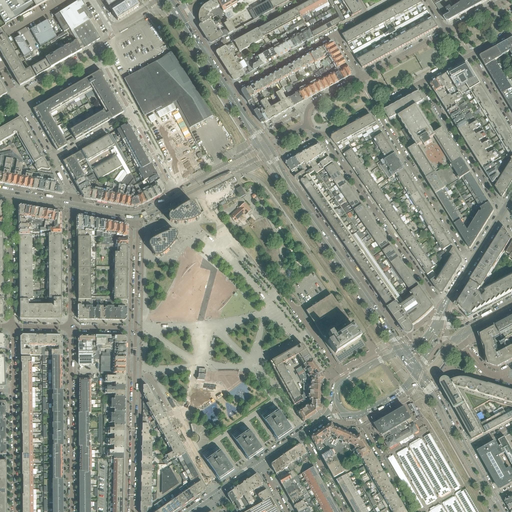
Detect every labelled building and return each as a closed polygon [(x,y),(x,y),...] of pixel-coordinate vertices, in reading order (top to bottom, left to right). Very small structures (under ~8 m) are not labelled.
[(48,0),(0,0),(0,15),(5,25),(20,17),(48,0)] [(104,0),(105,1),(105,2),(108,6),(108,7),(109,7),(112,12),(112,13),(117,20),(117,21),(118,20),(122,17),(123,18),(123,17),(128,14),(133,11),(134,11),(133,10),(138,8),(139,7),(138,6),(138,7),(134,0),(104,0)] [(223,12),(216,0),(215,0),(214,0),(205,5),(204,6),(203,7),(209,12),(210,13),(213,14),(215,17),(218,15),(223,12)] [(242,0),(215,0),(216,0),(223,12),(243,1),(242,0)] [(258,0),(261,5),(249,12),(253,20),(273,10),(283,4),(284,4),(288,2),(287,2),(288,1),(290,0),(258,0)] [(319,8),(314,0),(311,0),(309,1),(314,10),(319,8)] [(361,12),(353,0),(342,0),(352,17),(361,12)] [(348,44),(395,18),(423,3),(420,0),(407,0),(343,36),(348,44)] [(449,0),(443,0),(435,4),(441,13),(452,6),(449,0)] [(482,4),(479,0),(471,0),(466,3),(465,1),(463,2),(468,11),(482,4)] [(88,19),(86,15),(89,12),(82,1),(78,3),(78,2),(77,2),(60,13),(69,29),(70,31),(71,32),(89,20),(88,19)] [(314,10),(309,1),(305,4),(310,13),(314,10)] [(449,22),(468,11),(463,2),(456,7),(454,8),(452,6),(441,13),(446,21),(449,22)] [(310,13),(305,4),(300,6),(305,15),(310,13)] [(305,15),(300,6),(296,9),(300,17),(301,17),(300,17),(301,16),(301,17),(305,15)] [(215,17),(213,14),(210,13),(209,12),(203,7),(203,8),(201,10),(200,13),(199,16),(199,19),(199,21),(200,23),(201,25),(202,24),(202,25),(209,20),(209,21),(215,17)] [(267,36),(287,25),(300,17),(296,9),(264,26),(262,27),(257,29),(262,39),(265,44),(266,45),(269,43),(268,43),(270,42),(267,36)] [(390,36),(396,32),(430,14),(427,10),(374,40),(352,51),(354,55),(376,43),(387,37),(386,35),(389,34),(390,36)] [(235,31),(223,12),(218,15),(226,29),(230,33),(235,31)] [(69,29),(60,13),(58,14),(55,16),(54,16),(64,32),(66,31),(68,30),(69,29)] [(341,23),(336,14),(331,17),(336,25),(341,23)] [(336,25),(331,17),(327,19),(332,28),(336,25)] [(332,28),(327,19),(322,22),(327,30),(332,28)] [(363,69),(411,42),(438,28),(433,19),(358,60),(363,69)] [(51,27),(47,20),(45,22),(42,23),(46,30),(51,27)] [(85,48),(100,39),(100,37),(97,34),(89,20),(71,32),(75,38),(76,41),(82,50),(85,48)] [(217,33),(209,21),(209,20),(202,25),(200,25),(200,28),(206,39),(217,33)] [(314,38),(308,29),(307,26),(305,27),(304,26),(306,25),(304,23),(303,21),(299,23),(309,40),(314,38)] [(327,30),(322,22),(318,24),(323,33),(327,30)] [(46,30),(42,23),(40,24),(37,26),(41,33),(43,32),(46,30)] [(309,40),(299,23),(294,26),(295,29),(296,28),(298,27),(299,30),(301,33),(300,34),(305,42),(309,40)] [(323,33),(318,24),(313,26),(318,35),(323,33)] [(41,33),(37,26),(31,30),(35,37),(41,33)] [(318,35),(313,26),(308,29),(314,38),(318,35)] [(46,36),(53,31),(51,27),(46,30),(43,32),(46,36)] [(221,38),(230,33),(226,29),(218,34),(221,38)] [(260,40),(262,39),(257,29),(254,32),(246,36),(251,45),(253,44),(254,45),(261,41),(260,40)] [(305,42),(300,34),(297,35),(294,29),(292,31),(300,45),(305,42)] [(56,37),(57,37),(53,31),(46,36),(49,41),(54,38),(56,37)] [(300,45),(292,31),(291,31),(287,33),(288,35),(290,34),(291,36),(289,37),(296,47),(300,45)] [(37,41),(46,36),(43,32),(41,33),(35,37),(37,41)] [(7,40),(4,35),(2,37),(0,33),(0,51),(20,86),(25,83),(24,82),(26,81),(29,79),(30,80),(35,77),(30,68),(25,71),(24,69),(22,69),(6,41),(7,40)] [(221,38),(218,34),(217,33),(206,39),(209,42),(211,43),(221,38)] [(296,47),(289,37),(290,39),(288,40),(285,34),(283,35),(291,50),(296,47)] [(291,50),(283,35),(280,37),(283,43),(281,44),(286,53),(291,50)] [(24,43),(20,36),(14,40),(18,47),(24,43)] [(49,41),(46,36),(37,41),(40,46),(49,41)] [(249,47),(251,45),(246,36),(234,42),(238,49),(237,49),(239,52),(241,50),(242,51),(249,47)] [(510,52),(511,50),(511,38),(497,47),(503,56),(510,52)] [(286,53),(281,44),(279,45),(276,39),(273,40),(282,55),(286,53)] [(282,55),(273,40),(271,42),(274,48),(272,49),(277,58),(282,55)] [(82,50),(76,41),(73,42),(74,42),(73,43),(70,45),(69,45),(67,46),(72,56),(82,50)] [(325,51),(335,46),(333,43),(330,42),(319,48),(322,53),(324,52),(323,51),(324,50),(325,51)] [(21,51),(27,48),(24,43),(18,47),(19,49),(21,51)] [(277,58),(272,49),(269,43),(266,45),(265,44),(263,45),(265,48),(273,60),(277,58)] [(72,56),(67,46),(64,48),(63,47),(61,48),(61,50),(58,52),(63,61),(72,56)] [(329,55),(337,50),(335,46),(325,51),(324,52),(322,53),(323,55),(327,53),(329,55)] [(219,59),(229,53),(225,47),(217,51),(216,54),(219,59)] [(503,56),(497,47),(481,55),(481,56),(480,57),(481,58),(480,58),(486,67),(495,61),(503,56)] [(30,53),(27,48),(21,51),(23,56),(24,57),(26,56),(28,55),(29,54),(30,53)] [(265,48),(263,49),(264,52),(262,53),(268,63),(273,60),(265,48)] [(323,55),(322,53),(319,48),(314,51),(320,61),(325,58),(326,60),(327,59),(326,57),(324,58),(323,55)] [(322,65),(340,54),(337,50),(329,55),(330,57),(327,59),(326,60),(321,63),(322,65)] [(268,63),(262,53),(260,54),(259,51),(256,53),(263,65),(268,63)] [(320,61),(314,51),(309,54),(315,64),(320,61)] [(51,68),(62,62),(63,61),(58,52),(53,55),(53,56),(50,58),(49,57),(46,59),(51,68)] [(212,116),(172,53),(172,54),(171,54),(170,53),(161,59),(162,59),(156,62),(136,73),(124,79),(138,105),(144,117),(161,108),(174,101),(189,129),(212,116)] [(236,65),(235,63),(236,62),(231,55),(230,55),(229,53),(219,59),(227,71),(236,65)] [(263,65),(256,53),(254,54),(253,68),(254,70),(263,65)] [(253,68),(254,54),(243,60),(250,72),(254,70),(253,68)] [(312,65),(315,64),(309,54),(305,56),(314,74),(318,71),(317,69),(315,70),(312,65)] [(334,64),(343,59),(340,54),(322,65),(324,68),(329,66),(329,65),(330,65),(329,64),(333,62),(334,64)] [(314,74),(305,56),(300,59),(305,68),(307,67),(310,73),(312,72),(314,74)] [(46,59),(41,62),(46,71),(51,68),(46,59)] [(305,68),(300,59),(296,61),(304,76),(306,75),(303,69),(305,68)] [(336,68),(345,63),(343,59),(334,64),(330,66),(330,65),(329,65),(331,69),(335,66),(336,68)] [(304,76),(296,61),(291,64),(296,73),(297,75),(299,73),(301,78),(300,78),(301,80),(304,78),(303,77),(304,76)] [(504,75),(499,68),(499,66),(506,62),(505,61),(498,65),(495,61),(486,67),(494,81),(504,75)] [(41,62),(36,65),(41,74),(46,71),(41,62)] [(348,77),(343,69),(340,70),(339,67),(346,64),(345,63),(336,68),(344,79),(348,77)] [(296,73),(291,64),(286,66),(295,83),(298,82),(300,81),(299,79),(297,80),(293,74),(296,73)] [(351,73),(346,64),(339,67),(340,70),(343,69),(348,77),(351,76),(351,73)] [(448,73),(447,74),(453,83),(458,91),(458,92),(460,91),(460,92),(462,95),(470,91),(481,84),(479,81),(477,79),(477,78),(476,78),(475,75),(469,65),(466,64),(465,64),(465,65),(462,66),(461,67),(459,68),(458,68),(457,69),(454,70),(453,71),(450,73),(450,72),(449,73),(448,74),(448,73)] [(36,65),(32,68),(37,76),(41,74),(36,65)] [(246,74),(242,67),(240,68),(239,66),(238,67),(236,65),(227,71),(233,80),(235,80),(246,74)] [(295,83),(286,66),(281,69),(286,78),(288,77),(293,84),(295,83)] [(339,82),(332,71),(329,66),(324,68),(329,75),(328,76),(333,85),(339,82)] [(333,85),(328,76),(324,68),(319,71),(324,78),(328,88),(333,85)] [(344,79),(336,68),(332,71),(339,82),(344,79)] [(287,80),(286,78),(281,69),(277,71),(286,88),(288,87),(285,81),(286,80),(287,80)] [(84,98),(82,95),(91,90),(89,85),(92,84),(109,113),(112,119),(123,113),(102,78),(104,77),(101,71),(54,97),(60,108),(65,105),(67,108),(75,103),(74,100),(78,97),(80,100),(84,98)] [(286,88),(277,71),(272,74),(277,83),(279,82),(283,88),(280,89),(281,91),(283,90),(285,89),(286,88)] [(328,88),(324,78),(319,71),(318,71),(314,74),(318,81),(324,90),(328,88)] [(275,84),(277,83),(272,74),(268,76),(277,93),(278,93),(279,92),(275,84)] [(324,90),(318,81),(316,83),(311,74),(308,76),(318,93),(324,90)] [(451,85),(453,83),(447,74),(437,79),(443,89),(446,88),(450,95),(451,95),(456,92),(451,85)] [(511,88),(508,81),(504,75),(494,81),(502,94),(511,88)] [(277,93),(268,76),(263,79),(268,88),(269,90),(271,89),(273,93),(271,94),(272,96),(273,95),(275,94),(277,93)] [(318,93),(308,76),(306,77),(308,81),(305,82),(307,85),(313,96),(318,93)] [(268,88),(263,79),(258,82),(266,97),(269,96),(265,89),(268,88)] [(448,97),(443,89),(437,79),(432,83),(431,85),(441,101),(448,97)] [(313,96),(307,85),(304,87),(301,80),(300,81),(298,82),(308,99),(313,96)] [(266,97),(258,82),(254,84),(258,93),(260,92),(265,100),(267,98),(266,97)] [(308,99),(298,82),(295,83),(293,84),(293,86),(295,87),(297,86),(300,91),(297,93),(303,102),(308,99)] [(257,94),(258,93),(254,84),(249,86),(258,102),(260,100),(257,94)] [(303,102),(297,93),(297,92),(295,93),(291,87),(293,86),(293,84),(288,87),(298,104),(303,102)] [(511,135),(501,118),(496,110),(481,84),(474,88),(470,91),(481,109),(475,114),(476,115),(480,113),(483,117),(485,116),(490,124),(488,125),(491,130),(493,128),(511,158),(511,159),(511,161),(511,160),(511,135)] [(258,102),(249,86),(245,89),(253,104),(258,102)] [(298,104),(288,87),(286,88),(285,89),(289,96),(288,97),(293,107),(298,104)] [(511,107),(511,88),(502,94),(510,108),(511,107)] [(254,105),(253,104),(245,89),(242,90),(241,93),(250,107),(254,105)] [(293,107),(288,97),(287,98),(287,97),(285,98),(280,91),(279,92),(278,93),(277,93),(275,94),(279,101),(277,102),(283,113),(293,107)] [(447,138),(446,135),(444,132),(442,129),(434,134),(431,128),(416,105),(424,101),(419,91),(419,92),(416,93),(413,95),(410,97),(410,96),(407,98),(405,100),(404,99),(402,101),(401,101),(402,101),(399,103),(399,102),(396,104),(393,106),(390,107),(387,109),(384,110),(390,120),(398,115),(406,128),(402,131),(409,142),(413,139),(417,145),(409,150),(426,178),(435,173),(436,172),(435,171),(443,166),(444,168),(450,164),(451,166),(452,165),(452,166),(461,159),(458,154),(456,152),(456,151),(455,149),(454,149),(453,146),(451,143),(449,140),(448,137),(447,138)] [(457,102),(463,98),(460,93),(452,98),(451,95),(450,95),(448,97),(441,101),(447,111),(459,104),(458,104),(460,103),(459,102),(457,103),(457,102)] [(283,113),(277,102),(273,95),(272,96),(270,97),(275,106),(273,107),(278,115),(283,113)] [(59,132),(52,120),(49,114),(60,108),(54,97),(34,109),(34,111),(56,150),(57,150),(58,151),(66,146),(65,144),(66,144),(65,142),(61,136),(65,134),(62,129),(59,132)] [(278,115),(273,107),(272,105),(269,107),(266,101),(268,99),(268,98),(267,98),(265,100),(260,102),(262,105),(259,107),(261,109),(268,121),(278,115)] [(471,109),(468,104),(465,100),(463,101),(465,103),(460,106),(459,104),(447,111),(453,121),(462,115),(461,113),(462,112),(467,109),(468,111),(469,110),(471,109)] [(265,122),(258,111),(254,105),(250,107),(260,123),(263,123),(265,122)] [(268,121),(261,109),(258,111),(265,122),(268,121)] [(468,124),(464,117),(465,116),(468,121),(474,118),(475,120),(477,119),(471,109),(469,110),(471,113),(466,116),(465,115),(466,114),(465,113),(464,114),(462,115),(453,121),(459,130),(468,124)] [(76,140),(110,121),(112,119),(109,113),(106,114),(104,111),(70,130),(73,135),(76,140)] [(371,129),(369,126),(372,125),(371,124),(373,123),(375,128),(378,126),(372,117),(370,116),(352,126),(357,136),(362,134),(363,136),(367,133),(366,131),(371,129)] [(16,133),(20,119),(20,117),(0,129),(0,138),(2,142),(14,135),(15,138),(16,133)] [(27,128),(22,120),(20,117),(20,119),(16,133),(18,133),(19,135),(18,135),(19,136),(25,131),(24,130),(27,128)] [(475,134),(478,132),(477,129),(479,128),(480,130),(481,130),(483,129),(480,124),(478,122),(471,126),(470,123),(468,124),(459,130),(465,140),(475,134)] [(378,126),(375,128),(373,123),(371,124),(372,125),(369,126),(371,129),(371,128),(376,138),(383,134),(378,126)] [(135,134),(132,128),(130,125),(128,124),(128,125),(117,131),(120,136),(122,141),(135,134)] [(355,143),(353,138),(357,136),(352,126),(333,136),(332,139),(338,147),(340,146),(337,141),(338,140),(340,143),(342,141),(343,144),(344,143),(346,146),(350,144),(351,145),(355,143)] [(480,141),(486,137),(488,136),(483,129),(481,130),(482,132),(476,136),(475,134),(465,140),(471,150),(481,143),(480,141)] [(22,142),(31,137),(29,133),(20,138),(22,142)] [(127,161),(111,134),(82,151),(87,161),(91,159),(90,158),(95,155),(96,156),(102,152),(107,149),(111,147),(108,143),(112,141),(115,147),(113,148),(114,150),(110,153),(112,154),(115,152),(117,155),(116,156),(116,157),(113,159),(108,162),(104,163),(101,165),(102,166),(96,169),(96,168),(93,170),(98,180),(122,167),(126,173),(124,172),(117,181),(121,184),(120,184),(121,185),(122,185),(133,187),(134,187),(137,185),(124,163),(127,161)] [(140,144),(137,138),(135,134),(122,141),(128,151),(140,144)] [(395,153),(389,144),(383,134),(376,138),(375,138),(376,139),(374,140),(377,144),(376,145),(377,148),(375,149),(378,153),(381,151),(386,159),(395,153)] [(487,153),(486,151),(493,146),(490,140),(489,138),(488,136),(486,137),(487,139),(489,141),(486,143),(482,145),(481,143),(471,150),(477,159),(487,153)] [(28,144),(34,141),(31,137),(22,142),(25,146),(28,144)] [(349,152),(346,146),(344,143),(343,144),(342,141),(340,143),(338,140),(337,141),(340,146),(338,147),(344,156),(349,152)] [(27,150),(36,145),(34,141),(28,144),(25,146),(27,150)] [(146,154),(143,148),(140,144),(128,151),(133,161),(146,154)] [(30,155),(39,149),(36,145),(27,150),(30,155)] [(329,158),(321,145),(318,145),(315,146),(325,161),(329,158)] [(325,161),(315,146),(310,149),(317,159),(319,157),(322,163),(325,161)] [(491,161),(500,155),(495,148),(493,149),(493,148),(490,151),(491,153),(488,155),(487,153),(477,159),(483,168),(492,163),(491,161)] [(32,159),(41,154),(39,149),(30,155),(32,159)] [(317,159),(310,149),(305,152),(316,167),(318,166),(314,160),(317,159)] [(364,164),(362,160),(361,159),(359,160),(352,149),(349,152),(344,156),(357,174),(365,168),(367,166),(364,163),(364,164)] [(23,161),(11,151),(0,153),(0,156),(2,156),(10,154),(22,164),(24,163),(23,161)] [(84,176),(80,168),(77,164),(85,160),(80,152),(64,161),(64,162),(64,163),(63,163),(74,182),(84,176)] [(316,167),(305,152),(300,154),(306,163),(307,165),(310,164),(313,169),(316,167)] [(405,169),(395,153),(386,159),(381,162),(382,163),(379,165),(389,179),(396,174),(405,169)] [(0,183),(5,184),(10,154),(7,155),(4,156),(0,179),(0,183)] [(10,171),(13,157),(10,154),(5,184),(10,185),(13,171),(10,171)] [(34,163),(43,158),(41,154),(32,159),(34,163)] [(151,164),(148,158),(146,154),(133,161),(139,171),(151,164)] [(308,166),(307,165),(306,163),(300,154),(295,157),(305,171),(307,170),(308,170),(310,168),(308,167),(307,169),(305,167),(308,166)] [(305,171),(295,157),(291,160),(297,169),(299,168),(302,173),(303,173),(305,171)] [(51,171),(45,160),(43,158),(34,163),(37,167),(36,168),(38,171),(49,173),(51,171)] [(324,168),(333,162),(329,158),(325,161),(322,163),(318,166),(316,167),(313,169),(311,170),(313,172),(315,171),(316,174),(324,168)] [(456,182),(460,179),(462,178),(471,173),(462,159),(461,159),(452,166),(445,170),(443,168),(435,173),(426,178),(426,179),(436,195),(447,188),(450,186),(451,187),(452,187),(453,189),(455,188),(453,186),(457,184),(456,182)] [(497,170),(502,167),(503,169),(500,171),(502,174),(510,160),(509,159),(504,162),(486,173),(489,178),(498,172),(497,170)] [(16,186),(20,163),(17,160),(16,168),(14,168),(13,171),(10,185),(16,186)] [(297,169),(291,160),(287,162),(286,164),(292,172),(294,171),(298,176),(300,174),(297,169)] [(486,173),(504,162),(503,160),(501,161),(494,165),(492,163),(483,168),(486,173)] [(508,190),(511,182),(511,160),(511,161),(495,187),(499,194),(502,198),(508,190)] [(21,187),(24,172),(22,171),(23,165),(20,163),(16,186),(21,187)] [(157,174),(153,168),(151,164),(139,171),(144,181),(157,174)] [(328,173),(336,168),(334,164),(325,169),(328,173)] [(26,188),(29,172),(28,170),(26,167),(25,167),(24,172),(21,187),(26,188)] [(331,177),(339,172),(336,168),(328,173),(331,177)] [(369,192),(378,186),(371,176),(372,174),(369,171),(368,172),(365,168),(357,174),(369,192)] [(417,188),(412,180),(405,169),(396,174),(398,179),(397,180),(399,184),(401,183),(408,194),(417,188)] [(310,178),(308,176),(313,172),(311,170),(306,173),(305,171),(303,173),(302,173),(300,174),(298,176),(295,177),(299,182),(300,181),(302,184),(310,178)] [(32,189),(34,179),(35,173),(29,172),(26,188),(32,189)] [(38,190),(40,173),(38,172),(38,173),(36,173),(35,173),(34,179),(32,189),(38,190)] [(334,181),(342,176),(339,172),(331,177),(334,181)] [(498,179),(500,175),(500,174),(498,172),(489,178),(493,184),(496,178),(498,179)] [(43,191),(46,174),(40,173),(38,190),(43,191)] [(464,182),(473,177),(471,173),(462,178),(464,182)] [(49,192),(52,175),(49,175),(46,174),(43,191),(49,192)] [(77,187),(95,177),(93,174),(85,179),(84,177),(84,176),(74,182),(77,187)] [(162,194),(163,192),(163,191),(163,189),(163,187),(163,185),(157,174),(144,181),(137,185),(147,202),(161,195),(162,194)] [(336,185),(345,180),(342,176),(334,181),(336,185)] [(93,185),(95,182),(95,181),(96,180),(95,177),(77,187),(80,192),(92,185),(93,185)] [(467,186),(475,181),(473,177),(464,182),(462,184),(464,187),(467,186)] [(310,178),(302,184),(311,196),(314,201),(317,205),(320,209),(323,213),(326,217),(328,222),(329,222),(331,226),(334,230),(337,234),(340,238),(343,243),(345,245),(347,249),(351,254),(356,262),(362,270),(368,278),(374,287),(380,295),(388,308),(404,331),(405,333),(406,333),(407,334),(409,334),(410,334),(412,333),(413,332),(413,331),(414,329),(414,328),(413,327),(413,325),(414,324),(419,321),(424,316),(430,311),(434,307),(430,301),(425,295),(423,292),(422,290),(419,286),(402,299),(401,299),(398,294),(395,290),(393,286),(392,286),(390,282),(389,281),(387,278),(384,274),(381,270),(381,269),(375,261),(369,252),(364,244),(361,241),(361,240),(358,237),(356,233),(351,237),(348,233),(345,229),(342,225),(339,220),(336,216),(333,212),(330,208),(327,204),(325,199),(322,195),(319,191),(316,187),(313,182),(310,178)] [(339,189),(347,183),(345,180),(336,185),(339,189)] [(63,192),(57,181),(54,193),(61,195),(62,194),(63,193),(63,192)] [(96,201),(100,181),(96,181),(95,190),(92,189),(93,185),(92,185),(80,192),(83,198),(85,199),(96,201)] [(101,202),(105,182),(100,181),(96,201),(101,202)] [(469,190),(478,184),(475,181),(467,186),(469,190)] [(107,203),(111,183),(105,182),(101,202),(107,203)] [(118,205),(122,185),(121,185),(111,183),(107,203),(118,205)] [(342,193),(350,187),(347,183),(339,189),(342,193)] [(471,193),(480,188),(478,184),(469,190),(471,193)] [(129,207),(132,190),(133,187),(122,185),(118,205),(129,207)] [(147,202),(137,185),(134,187),(139,195),(137,196),(135,197),(135,198),(134,198),(134,195),(135,193),(134,190),(132,190),(129,207),(134,208),(137,207),(141,205),(147,202)] [(389,199),(387,195),(386,195),(385,196),(378,186),(369,192),(382,210),(391,204),(393,202),(391,198),(389,199)] [(245,195),(241,187),(235,189),(240,198),(245,195)] [(345,197),(353,191),(350,187),(342,193),(336,198),(338,201),(341,199),(341,200),(345,197)] [(429,208),(424,199),(417,188),(408,194),(414,204),(413,205),(412,206),(415,209),(417,208),(420,213),(429,208)] [(438,198),(447,193),(449,191),(447,188),(436,195),(438,198)] [(474,197),(482,192),(480,188),(471,193),(474,197)] [(347,201),(356,195),(353,191),(345,197),(347,201)] [(440,202),(449,196),(451,195),(450,193),(449,191),(447,193),(438,198),(440,202)] [(476,201),(485,195),(482,192),(474,197),(476,201)] [(350,205),(358,199),(356,195),(347,201),(350,205)] [(478,205),(487,199),(485,195),(476,201),(478,205)] [(452,200),(449,196),(440,202),(443,206),(452,200)] [(353,209),(361,203),(358,199),(350,205),(353,209)] [(480,209),(489,203),(487,199),(478,205),(480,209)] [(445,209),(454,204),(452,200),(443,206),(445,209)] [(198,219),(199,219),(200,218),(200,217),(200,216),(200,214),(195,205),(194,204),(193,203),(192,203),(191,203),(190,203),(187,204),(182,208),(180,209),(175,212),(173,214),(172,213),(170,214),(170,215),(169,216),(168,217),(168,219),(168,220),(169,221),(170,222),(172,223),(175,224),(177,224),(180,224),(183,224),(188,223),(190,222),(194,221),(195,220),(198,219)] [(246,215),(251,210),(244,203),(230,217),(235,222),(244,214),(246,215)] [(486,225),(490,218),(494,211),(494,210),(489,203),(480,209),(482,211),(481,212),(479,212),(478,215),(475,218),(486,225)] [(403,223),(396,212),(398,211),(395,207),(393,208),(391,204),(382,210),(395,229),(403,223)] [(447,213),(456,208),(454,204),(445,209),(447,213)] [(357,214),(365,209),(362,205),(354,210),(357,214)] [(29,218),(31,207),(25,206),(21,224),(28,224),(29,221),(28,221),(27,217),(29,218)] [(450,217),(459,212),(463,208),(462,207),(461,208),(460,206),(456,208),(447,213),(450,217)] [(38,214),(39,209),(31,207),(29,218),(34,218),(35,214),(38,214)] [(441,227),(436,219),(429,208),(420,213),(422,217),(421,218),(423,222),(425,225),(427,224),(432,233),(441,227)] [(43,220),(45,210),(39,209),(38,214),(35,214),(34,218),(39,219),(43,220)] [(359,218),(368,212),(365,209),(357,214),(359,218)] [(54,222),(56,212),(50,211),(47,228),(50,228),(51,222),(54,222)] [(362,222),(370,216),(368,212),(359,218),(362,222)] [(452,221),(461,215),(459,212),(450,217),(452,221)] [(454,224),(463,219),(466,217),(464,215),(462,217),(461,215),(452,221),(454,224)] [(365,226),(373,220),(370,216),(362,222),(365,226)] [(478,237),(472,234),(467,231),(471,225),(470,223),(466,217),(463,219),(454,224),(469,248),(471,248),(478,237)] [(39,224),(39,220),(39,219),(34,218),(29,218),(29,221),(28,224),(21,224),(19,224),(19,230),(28,229),(40,229),(40,228),(40,226),(35,226),(35,224),(39,224)] [(475,218),(471,225),(467,231),(472,234),(478,237),(486,225),(475,218)] [(368,230),(376,224),(373,220),(365,226),(368,230)] [(111,240),(111,222),(105,221),(105,237),(102,237),(102,245),(103,245),(104,245),(106,245),(107,245),(109,245),(109,242),(109,240),(111,240)] [(415,236),(414,234),(413,232),(411,233),(403,223),(395,229),(408,247),(416,241),(419,239),(416,235),(415,236)] [(116,239),(116,242),(116,245),(128,245),(128,242),(128,228),(127,227),(127,226),(125,225),(124,225),(122,224),(122,239),(116,239)] [(369,235),(379,228),(376,224),(368,230),(366,231),(369,235)] [(453,247),(448,238),(441,227),(432,233),(438,242),(436,243),(439,247),(440,246),(443,250),(446,249),(447,250),(453,247)] [(373,238),(382,232),(379,228),(369,235),(371,239),(373,238)] [(480,288),(499,258),(511,239),(508,237),(509,237),(506,235),(507,233),(505,231),(502,229),(469,281),(480,288)] [(176,239),(177,237),(177,236),(177,234),(177,233),(176,232),(175,231),(174,231),(173,230),(171,230),(170,231),(168,231),(169,233),(166,233),(163,234),(159,237),(153,239),(151,241),(150,242),(149,243),(149,244),(149,245),(149,246),(155,256),(156,257),(158,257),(159,257),(162,255),(164,254),(166,252),(168,250),(171,247),(173,245),(174,243),(176,239)] [(376,242),(384,236),(382,232),(373,238),(376,242)] [(60,243),(61,241),(62,238),(61,234),(51,234),(49,234),(49,246),(46,246),(46,250),(49,250),(49,251),(62,251),(62,243),(60,243)] [(32,235),(31,235),(28,235),(19,235),(19,242),(20,242),(19,247),(19,252),(32,252),(32,235)] [(379,246),(387,240),(384,236),(376,242),(379,246)] [(91,253),(90,237),(89,237),(85,237),(77,237),(78,253),(91,253)] [(382,250),(390,244),(387,240),(379,246),(382,250)] [(429,259),(423,251),(422,249),(424,247),(420,244),(419,245),(416,241),(408,247),(420,265),(429,259)] [(385,255),(393,249),(391,245),(382,251),(385,255)] [(457,252),(453,247),(447,250),(452,258),(450,261),(457,252)] [(388,259),(396,253),(393,249),(385,255),(388,259)] [(62,267),(62,260),(62,259),(61,259),(62,254),(62,251),(49,251),(49,267),(62,267)] [(32,268),(32,252),(19,252),(19,258),(20,258),(19,263),(20,268),(32,268)] [(443,293),(459,267),(462,263),(462,260),(457,252),(450,261),(438,279),(441,281),(439,284),(437,282),(435,285),(440,293),(443,293)] [(91,268),(91,254),(91,253),(78,253),(78,269),(91,268)] [(127,269),(128,253),(115,253),(115,269),(127,269)] [(389,264),(399,257),(396,253),(388,259),(386,261),(389,264)] [(392,268),(402,261),(399,257),(389,264),(392,268)] [(432,269),(435,267),(436,266),(433,262),(432,263),(429,259),(420,265),(428,275),(433,271),(432,269)] [(394,272),(405,265),(402,261),(392,268),(394,272)] [(397,276),(407,269),(405,265),(394,272),(397,276)] [(61,275),(61,272),(62,270),(62,267),(49,267),(49,283),(62,283),(62,275),(61,275)] [(33,284),(32,268),(20,268),(20,275),(21,275),(20,279),(20,284),(33,284)] [(91,284),(91,268),(78,269),(78,284),(91,284)] [(127,284),(127,269),(115,269),(114,284),(127,284)] [(402,279),(410,273),(407,269),(397,276),(400,280),(402,279)] [(433,271),(428,275),(435,285),(437,282),(439,284),(441,281),(438,279),(433,271)] [(405,283),(413,277),(410,273),(402,279),(405,283)] [(468,319),(511,295),(511,275),(485,291),(488,297),(486,296),(486,297),(478,292),(480,288),(469,281),(456,302),(454,305),(458,307),(462,311),(465,315),(468,319)] [(406,288),(416,281),(413,277),(405,283),(403,284),(406,288)] [(410,291),(418,285),(416,281),(406,288),(408,292),(410,291)] [(61,291),(61,288),(62,287),(62,283),(49,283),(49,299),(53,299),(62,299),(62,291),(61,291)] [(33,300),(33,284),(20,284),(20,291),(21,291),(20,295),(20,300),(28,300),(33,300)] [(91,296),(91,284),(78,284),(78,300),(84,300),(86,300),(89,300),(93,300),(97,300),(100,300),(103,300),(110,300),(110,296),(91,296)] [(127,300),(127,290),(127,284),(114,284),(114,300),(118,300),(122,300),(127,300)] [(360,336),(353,327),(332,298),(331,296),(307,312),(315,325),(317,324),(329,343),(328,343),(339,360),(364,344),(359,336),(360,336)] [(62,317),(62,306),(53,306),(53,305),(29,305),(28,300),(20,300),(20,318),(20,319),(22,319),(26,318),(26,319),(28,319),(32,318),(33,319),(35,319),(39,318),(39,319),(41,319),(45,318),(46,319),(48,319),(57,319),(57,318),(62,318),(62,317)] [(511,315),(495,324),(504,341),(511,336),(511,315)] [(511,359),(511,348),(507,340),(504,341),(495,324),(478,334),(481,341),(484,348),(485,356),(487,364),(491,365),(498,367),(504,364),(511,360),(511,359)] [(94,348),(96,348),(96,336),(95,336),(90,336),(84,336),(80,336),(78,338),(78,341),(79,365),(90,365),(93,365),(95,365),(95,362),(95,361),(99,361),(99,359),(99,352),(97,352),(92,351),(92,347),(94,347),(94,348)] [(114,350),(114,343),(126,344),(126,339),(124,337),(96,336),(96,348),(97,348),(97,352),(99,352),(101,352),(101,350),(106,350),(106,349),(108,349),(110,349),(110,350),(114,350)] [(282,364),(294,357),(297,355),(305,350),(302,344),(269,362),(273,368),(275,367),(282,363),(282,364)] [(310,357),(308,355),(305,350),(297,355),(302,362),(304,365),(312,360),(310,357)] [(317,368),(312,360),(304,365),(303,366),(305,368),(304,369),(306,371),(307,371),(309,369),(310,370),(313,369),(314,370),(317,368)] [(275,372),(284,367),(282,364),(282,363),(275,367),(273,368),(275,372)] [(277,376),(286,371),(284,367),(275,372),(277,376)] [(311,380),(320,373),(321,373),(317,368),(314,370),(313,369),(310,370),(309,369),(307,371),(308,374),(307,375),(309,376),(302,376),(302,380),(311,380)] [(205,379),(206,370),(199,369),(198,378),(197,378),(197,380),(204,381),(204,379),(205,379)] [(279,379),(288,374),(286,371),(277,376),(279,379)] [(320,381),(324,379),(320,373),(311,380),(302,380),(300,380),(302,382),(303,385),(309,385),(309,381),(320,381)] [(125,380),(125,374),(116,374),(116,376),(105,376),(104,379),(100,379),(100,385),(102,385),(102,380),(104,380),(104,382),(115,383),(115,385),(125,385),(125,384),(125,380)] [(281,383),(290,378),(288,374),(279,379),(281,383)] [(283,387),(292,382),(290,378),(281,383),(283,387)] [(511,390),(507,389),(507,390),(503,389),(503,388),(498,386),(497,387),(493,385),(473,379),(469,378),(464,378),(459,378),(455,379),(451,381),(450,379),(448,378),(447,378),(446,378),(445,378),(444,378),(443,378),(442,379),(441,380),(441,381),(441,382),(441,384),(441,386),(454,409),(455,409),(457,413),(458,413),(460,417),(462,422),(463,422),(464,424),(465,425),(465,426),(467,431),(468,431),(470,434),(470,435),(472,440),(486,433),(481,423),(486,421),(490,419),(495,416),(499,414),(504,411),(506,415),(511,411),(511,390)] [(285,390),(294,385),(292,382),(283,387),(285,390)] [(158,405),(147,385),(146,384),(144,385),(143,386),(143,393),(144,395),(143,396),(145,397),(143,398),(143,408),(144,408),(147,406),(147,407),(148,407),(149,410),(158,405)] [(125,391),(125,385),(115,385),(115,388),(104,388),(104,390),(104,391),(104,394),(115,394),(115,397),(125,397),(125,391)] [(287,394),(296,389),(294,385),(285,390),(287,394)] [(320,395),(320,385),(309,385),(308,391),(309,391),(313,391),(312,393),(316,393),(316,395),(320,395)] [(289,398),(298,393),(296,389),(287,394),(289,398)] [(63,390),(62,390),(53,390),(53,395),(53,398),(53,400),(53,404),(63,404),(63,397),(63,390)] [(320,401),(320,395),(316,395),(316,393),(312,393),(313,391),(309,391),(309,395),(308,395),(308,398),(309,398),(309,401),(311,401),(319,401),(320,401)] [(291,401),(300,396),(298,393),(289,398),(291,401)] [(125,404),(125,397),(115,397),(114,396),(114,397),(114,399),(112,399),(111,404),(111,408),(111,411),(114,411),(125,411),(125,404)] [(294,405),(302,401),(302,400),(300,396),(291,401),(294,405)] [(307,415),(308,414),(306,411),(307,411),(304,406),(303,405),(304,403),(305,402),(302,401),(294,406),(303,422),(309,418),(307,415)] [(316,413),(311,405),(310,405),(309,404),(305,402),(304,403),(306,405),(304,406),(307,411),(306,411),(308,414),(307,415),(309,418),(316,413)] [(63,410),(63,404),(53,404),(53,407),(53,410),(53,413),(53,418),(63,418),(63,410)] [(292,430),(283,416),(282,416),(274,404),(260,414),(268,426),(268,427),(277,440),(292,430)] [(166,418),(158,405),(149,410),(151,412),(149,413),(151,415),(150,415),(153,419),(154,421),(152,422),(154,425),(157,423),(166,418)] [(407,425),(405,422),(411,419),(405,407),(387,418),(385,419),(384,419),(380,422),(379,423),(375,425),(383,437),(391,432),(396,429),(397,431),(400,430),(402,429),(405,427),(407,425)] [(124,426),(125,419),(125,411),(114,411),(114,413),(111,413),(111,418),(111,423),(115,423),(114,426),(115,426),(124,426)] [(509,421),(506,415),(504,411),(499,414),(504,423),(509,421)] [(90,422),(90,413),(80,413),(79,413),(79,422),(79,430),(90,430),(90,422)] [(504,423),(499,414),(495,416),(500,425),(504,423)] [(500,425),(495,416),(490,419),(495,428),(500,425)] [(63,426),(63,418),(53,418),(53,423),(53,424),(53,426),(53,429),(53,432),(63,432),(63,431),(63,426)] [(173,432),(166,418),(157,423),(158,425),(156,426),(158,429),(160,432),(162,435),(163,434),(164,437),(173,432)] [(411,419),(405,422),(407,425),(409,427),(414,424),(411,419)] [(495,428),(490,419),(486,421),(491,430),(495,428)] [(491,430),(486,421),(481,423),(486,433),(491,430)] [(151,431),(149,427),(151,425),(152,426),(154,425),(152,422),(150,423),(147,424),(142,425),(142,434),(152,434),(152,432),(152,431),(151,431)] [(344,436),(346,432),(337,429),(333,427),(331,423),(324,428),(330,436),(330,437),(330,444),(335,447),(336,445),(337,442),(338,442),(339,438),(341,439),(343,435),(344,436)] [(208,433),(207,432),(206,431),(205,429),(203,427),(201,426),(199,425),(197,425),(194,424),(192,425),(190,425),(191,429),(193,434),(194,434),(196,434),(197,434),(198,435),(199,436),(199,438),(200,439),(199,440),(199,442),(198,443),(197,444),(199,447),(201,452),(203,450),(205,449),(206,447),(208,445),(208,442),(209,441),(209,440),(209,438),(208,435),(208,433)] [(263,450),(254,436),(253,436),(245,424),(231,434),(239,446),(239,447),(248,461),(263,450)] [(419,431),(414,424),(409,427),(407,425),(405,427),(410,436),(419,431)] [(124,432),(124,426),(115,426),(115,428),(107,428),(107,431),(105,431),(105,434),(107,434),(114,434),(114,437),(124,437),(124,432)] [(327,447),(326,441),(328,439),(328,438),(330,436),(324,428),(324,427),(310,437),(319,452),(327,447)] [(90,446),(90,438),(90,430),(79,430),(79,438),(79,447),(80,447),(90,446)] [(400,430),(397,431),(397,432),(402,441),(405,439),(400,430)] [(63,446),(63,438),(63,432),(53,432),(54,435),(53,435),(53,438),(53,441),(54,441),(54,446),(62,446),(63,446)] [(173,432),(164,437),(163,437),(169,448),(170,447),(172,450),(180,445),(173,432)] [(348,444),(351,435),(346,432),(344,436),(343,435),(341,439),(339,438),(338,442),(337,442),(336,445),(345,449),(348,444)] [(400,442),(394,433),(392,434),(391,432),(383,437),(389,448),(400,442)] [(402,441),(397,432),(394,433),(400,442),(402,441)] [(153,440),(153,437),(152,437),(152,434),(142,434),(142,450),(152,450),(153,450),(153,447),(153,444),(154,444),(154,440),(153,440)] [(353,446),(362,440),(359,434),(355,437),(351,435),(348,444),(353,446)] [(124,443),(124,437),(114,437),(114,439),(107,439),(105,439),(105,442),(107,442),(106,445),(112,445),(112,448),(114,448),(124,448),(124,443)] [(498,447),(495,442),(482,449),(482,450),(479,451),(482,456),(500,489),(511,481),(511,449),(505,437),(498,440),(501,445),(500,446),(498,447)] [(371,453),(368,448),(363,440),(362,440),(353,446),(354,449),(352,451),(353,453),(355,452),(357,455),(359,458),(359,457),(361,459),(371,453)] [(234,470),(225,456),(224,456),(216,444),(202,454),(210,466),(210,467),(219,481),(234,470)] [(124,454),(124,448),(114,448),(112,448),(112,451),(107,451),(107,448),(106,448),(106,445),(104,445),(104,446),(104,448),(104,453),(104,455),(104,456),(107,456),(111,456),(111,459),(113,459),(124,460),(124,454)] [(185,454),(183,449),(180,445),(172,450),(171,450),(173,452),(164,457),(166,459),(163,461),(165,465),(157,465),(157,470),(157,473),(157,475),(162,475),(162,473),(162,471),(169,467),(174,464),(172,462),(171,462),(173,460),(173,458),(175,457),(177,459),(178,458),(185,454)] [(309,459),(301,445),(299,445),(285,455),(290,464),(292,467),(293,468),(309,459)] [(324,462),(337,454),(334,449),(329,451),(327,447),(319,452),(321,456),(324,462)] [(154,462),(154,453),(152,453),(152,450),(142,450),(142,465),(152,465),(152,462),(154,462)] [(338,461),(346,457),(347,456),(344,451),(338,455),(337,454),(324,462),(327,467),(338,461)] [(379,466),(371,453),(361,459),(362,462),(364,465),(365,466),(358,470),(359,472),(364,469),(364,468),(365,467),(368,473),(379,466)] [(180,462),(188,458),(185,454),(178,458),(180,462)] [(290,464),(285,455),(272,464),(271,466),(275,473),(280,470),(283,468),(284,469),(286,468),(287,470),(286,470),(287,471),(288,473),(294,470),(292,467),(290,464)] [(343,465),(343,464),(349,461),(346,457),(338,461),(327,467),(330,472),(343,465)] [(182,467),(190,462),(188,458),(180,462),(182,467)] [(333,478),(351,468),(355,466),(352,460),(346,463),(347,466),(346,467),(345,466),(344,466),(343,465),(330,472),(333,478)] [(193,467),(190,462),(182,467),(185,471),(193,467)] [(152,477),(153,468),(152,468),(152,465),(142,465),(141,480),(151,480),(151,477),(152,477)] [(387,480),(383,473),(379,466),(368,473),(369,473),(367,474),(375,487),(387,480)] [(165,475),(171,471),(169,467),(162,471),(162,473),(163,472),(165,475)] [(187,475),(195,471),(193,467),(185,471),(187,475)] [(304,478),(316,472),(314,469),(315,469),(314,467),(313,467),(302,473),(304,478)] [(281,484),(297,476),(294,470),(288,473),(287,471),(285,472),(282,474),(277,477),(281,484)] [(167,479),(174,475),(171,471),(165,475),(167,479)] [(198,476),(195,471),(187,475),(190,481),(198,476)] [(307,482),(318,476),(317,474),(317,473),(316,471),(316,472),(304,478),(306,481),(305,482),(305,484),(307,483),(307,482)] [(90,479),(90,472),(80,472),(80,479),(80,486),(91,486),(90,479)] [(337,485),(349,478),(347,474),(335,480),(337,483),(336,483),(337,485)] [(169,484),(176,479),(174,475),(167,479),(169,484)] [(266,490),(258,476),(255,475),(251,478),(257,488),(260,493),(266,490)] [(285,490),(300,481),(299,480),(297,476),(281,484),(285,490)] [(309,486),(320,480),(319,478),(319,477),(318,476),(307,482),(307,483),(309,486)] [(204,491),(205,488),(198,477),(189,483),(190,485),(189,485),(190,487),(190,488),(188,490),(194,498),(204,491)] [(255,503),(249,493),(251,492),(250,490),(252,489),(253,491),(254,490),(257,495),(260,493),(257,488),(251,478),(241,485),(252,505),(255,503)] [(340,489),(351,483),(351,482),(349,478),(337,485),(338,487),(339,486),(340,489)] [(172,489),(169,484),(167,479),(163,482),(168,491),(172,489)] [(172,489),(179,484),(176,479),(169,484),(172,489)] [(63,489),(63,486),(63,483),(63,482),(63,480),(52,480),(53,493),(63,493),(63,490),(63,489)] [(152,492),(152,483),(151,483),(151,480),(141,480),(141,495),(151,495),(151,492),(152,492)] [(311,490),(323,484),(321,482),(322,482),(321,480),(320,480),(309,486),(311,490),(309,491),(310,492),(312,491),(311,490)] [(369,500),(373,507),(382,501),(384,500),(395,494),(391,487),(387,480),(375,487),(379,494),(372,498),(369,499),(369,500)] [(287,495),(303,486),(300,481),(285,490),(287,495)] [(354,487),(352,483),(354,482),(353,481),(351,482),(351,483),(340,489),(342,491),(341,492),(342,493),(354,487)] [(314,495),(325,488),(324,486),(323,484),(311,490),(312,491),(314,495)] [(194,498),(188,490),(185,485),(183,487),(182,486),(173,493),(176,498),(182,506),(194,498)] [(252,505),(241,485),(229,493),(228,496),(236,511),(244,511),(253,507),(252,505)] [(91,500),(91,493),(91,486),(80,486),(80,493),(80,499),(91,500)] [(291,501),(306,492),(303,486),(287,495),(291,501)] [(345,497),(356,491),(356,490),(354,487),(342,493),(343,495),(344,495),(345,497)] [(316,499),(327,493),(326,490),(327,490),(325,488),(314,495),(316,498),(314,499),(315,501),(317,500),(316,499)] [(359,495),(357,492),(358,491),(358,489),(356,490),(356,491),(345,497),(347,500),(346,500),(347,502),(359,495)] [(270,498),(268,493),(267,492),(266,491),(266,490),(260,493),(257,495),(260,499),(262,502),(270,498)] [(305,500),(309,498),(306,492),(291,501),(294,506),(303,501),(305,500)] [(318,503),(330,497),(328,494),(329,494),(328,492),(327,493),(316,499),(317,500),(318,503)] [(63,502),(63,499),(63,493),(53,493),(53,506),(63,506),(63,503),(63,502)] [(394,511),(403,507),(399,500),(395,494),(384,500),(382,501),(386,508),(388,507),(391,511),(394,511)] [(152,504),(152,498),(151,498),(151,495),(141,495),(141,504),(141,506),(147,506),(152,506),(152,504)] [(361,499),(359,495),(347,502),(348,503),(350,506),(361,499)] [(321,507),(332,501),(331,499),(331,498),(330,496),(330,497),(318,503),(320,506),(319,507),(319,509),(321,508),(321,507)] [(173,511),(179,508),(182,506),(176,498),(174,500),(173,499),(165,504),(166,505),(164,507),(163,505),(165,503),(162,500),(154,506),(157,510),(154,511),(173,511)] [(253,507),(244,511),(263,511),(265,511),(264,511),(278,511),(271,498),(270,498),(262,502),(260,504),(258,502),(257,503),(258,505),(253,507)] [(363,503),(361,500),(363,499),(362,498),(361,499),(350,506),(351,508),(351,509),(351,510),(363,503)] [(90,511),(91,507),(91,500),(80,499),(80,507),(80,511),(90,511)] [(309,511),(310,511),(309,509),(314,506),(312,503),(308,505),(309,507),(308,508),(305,503),(304,504),(303,501),(294,506),(296,511),(309,511)] [(323,511),(334,505),(333,503),(334,503),(332,501),(321,507),(321,508),(323,511)] [(353,511),(357,511),(366,508),(365,507),(363,503),(351,510),(352,511),(353,511)]
